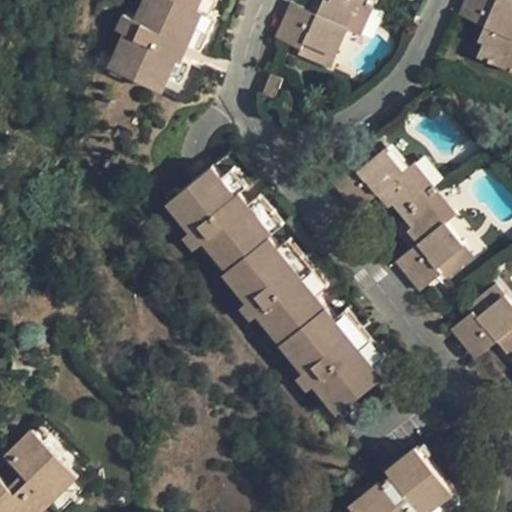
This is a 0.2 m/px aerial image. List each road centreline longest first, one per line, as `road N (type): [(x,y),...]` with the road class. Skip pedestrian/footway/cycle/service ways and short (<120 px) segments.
road 1 (residential): [(511,455),(282,155)]
road 2 (residential): [(282,155),(326,139),(395,85),(445,0)]
road 3 (residential): [(282,155),(254,92),(284,0)]
